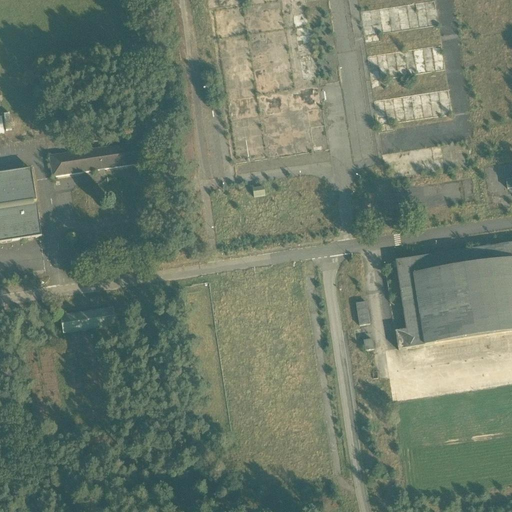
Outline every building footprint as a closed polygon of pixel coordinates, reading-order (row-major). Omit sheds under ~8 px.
[(50,158),(53,179),(148,164),(144,144),(57,157),(50,158)] [(0,244),(42,238),(37,206),(33,207),(33,203),(36,203),(31,171),(0,175),(0,244)] [(252,191),(254,199),(265,197),(264,189),(252,191)] [(395,334),(398,352),(423,348),(431,347),(434,346),(434,345),(511,333),(511,245),(396,264),(396,269),(406,332),(395,334)] [(356,306),(359,328),(370,326),(367,304),(356,306)] [(62,327),(63,335),(96,330),(106,328),(116,327),(113,310),(60,318),(61,324),(62,327)] [(363,343),(365,353),(374,351),(372,342),(363,343)] [(143,352),(148,387),(162,385),(157,350),(143,352)]
